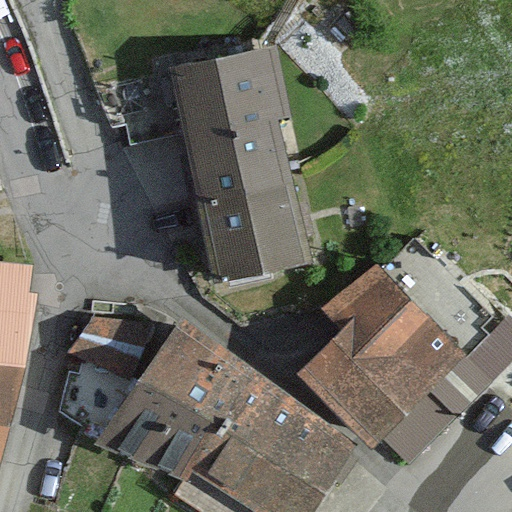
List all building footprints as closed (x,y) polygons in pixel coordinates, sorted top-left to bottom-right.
[(272,58),(222,68),(242,169),(281,161),(274,125),(285,122),(272,58)] [(222,68),(154,81),(175,182),(242,169),(222,68)] [(242,169),(175,182),(197,292),(304,271),(281,161),(242,169)] [(328,342),(291,386),(366,458),(375,443),(413,473),(454,424),(430,394),(457,358),(376,272),(313,322),(328,342)] [(0,422),(32,277),(0,273),(0,422)] [(159,338),(88,325),(74,358),(126,392),(211,437),(243,376),(178,329),(174,326),(159,338)] [(243,376),(211,437),(190,478),(237,511),(312,511),(348,454),(243,376)] [(182,493),(190,478),(211,437),(126,392),(89,444),(182,493)]
